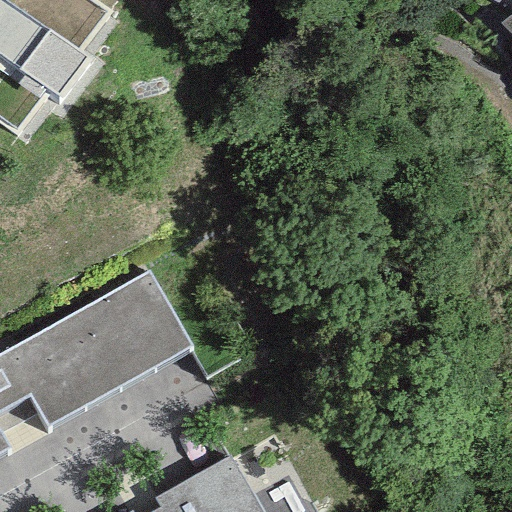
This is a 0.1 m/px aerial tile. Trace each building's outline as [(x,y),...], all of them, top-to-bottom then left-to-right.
[(93,0),(46,0),(93,37),(111,14),(93,0)] [(511,23),(508,27),(499,37),(511,49),(511,23)] [(147,283),(0,363),(0,470),(11,464),(0,443),(0,425),(29,410),(46,441),(190,361),(147,283)] [(125,511),(265,511),(233,453),(155,496),(162,508),(153,511),(135,511),(133,508),(125,511)] [(272,511),(313,511),(292,480),(264,499),(272,511)]
